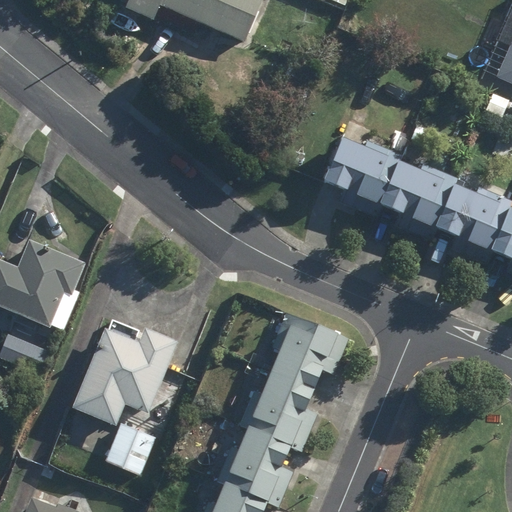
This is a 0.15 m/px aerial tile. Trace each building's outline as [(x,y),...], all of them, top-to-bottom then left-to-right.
[(245,46),(264,0),(129,0),(124,13),(152,25),(158,10),(245,46)] [(511,4),(499,36),(511,41),(511,42),(495,80),(511,87),(511,4)] [(511,212),(510,212),(511,206),(511,201),(479,188),(475,195),(456,187),(459,179),(423,164),(419,172),(399,164),(402,156),(365,141),(362,148),(341,139),(322,183),(343,192),(338,204),(375,219),(380,208),(399,216),(395,227),(432,242),(437,231),(456,238),(451,250),(487,265),(492,253),(510,260),(504,273),(511,275),(511,212)] [(85,265),(32,241),(19,269),(0,260),(0,309),(49,331),(51,326),(64,332),(81,294),(74,291),(85,265)] [(256,395),(305,415),(321,376),(335,381),(349,347),(286,321),(256,395)] [(144,329),(138,344),(103,330),(71,410),(115,428),(124,406),(148,415),(177,342),(144,329)] [(289,450),(304,456),(319,421),(305,415),(256,395),(241,430),(289,450)] [(157,439),(120,424),(104,463),(141,478),(157,439)] [(271,501),(284,506),(297,473),(282,467),(289,450),(241,430),(221,480),(271,501)] [(266,511),(271,501),(221,480),(207,511),(266,511)] [(30,499),(24,511),(74,511),(57,505),(56,509),(30,499)]
